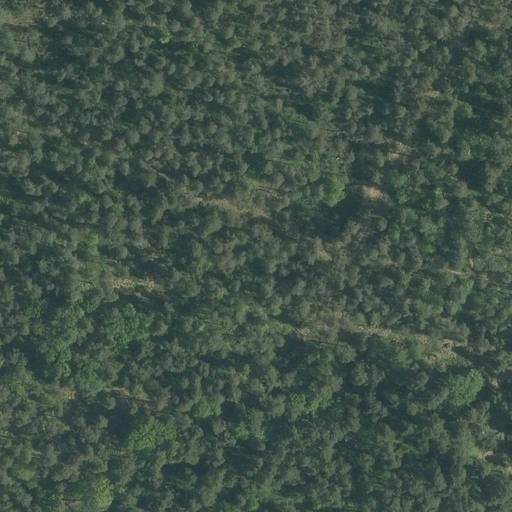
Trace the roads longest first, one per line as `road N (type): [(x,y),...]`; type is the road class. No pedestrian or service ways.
road 1 (track): [(0,94),(314,248),(355,258)]
road 2 (track): [(355,258),(484,0)]
road 3 (track): [(511,283),(355,258)]
